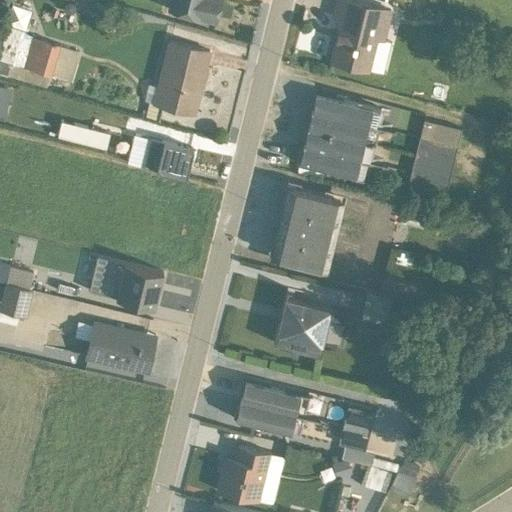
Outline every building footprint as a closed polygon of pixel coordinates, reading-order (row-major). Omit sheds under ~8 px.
[(167,0),(166,8),(215,21),(220,0),(167,0)] [(328,59),(368,69),(376,38),(383,40),(391,8),(359,0),(334,0),(331,15),(338,17),(328,59)] [(0,28),(0,73),(46,88),(50,75),(71,81),(80,52),(0,28)] [(208,50),(167,38),(155,85),(152,84),(147,83),(143,100),(148,101),(144,116),(157,119),(160,104),(190,111),(193,111),(208,50)] [(382,109),(312,92),(309,105),(311,105),(310,109),(378,125),(382,109)] [(374,142),(378,125),(366,123),(310,109),(309,113),(307,113),(304,126),(374,142)] [(460,128),(422,118),(418,136),(456,146),(460,128)] [(374,142),(304,126),(301,139),(302,139),(302,143),(370,159),(374,142)] [(456,146),(418,136),(414,153),(451,163),(456,146)] [(148,137),(141,166),(185,177),(192,147),(148,137)] [(299,148),(296,161),(366,178),(370,159),(302,143),(300,148),(299,148)] [(410,169),(447,179),(451,163),(414,153),(410,169)] [(410,169),(405,187),(443,197),(447,179),(410,169)] [(325,272),(344,193),(324,188),(322,193),(290,185),(272,253),(305,262),(305,267),(325,272)] [(402,224),(427,232),(431,216),(407,209),(402,224)] [(82,252),(74,286),(153,305),(161,271),(82,252)] [(383,279),(380,292),(417,301),(420,287),(383,279)] [(25,315),(31,288),(4,281),(0,298),(0,319),(15,323),(18,314),(25,315)] [(392,296),(365,289),(359,316),(386,323),(392,296)] [(283,294),(272,340),(318,352),(330,306),(283,294)] [(146,370),(154,334),(92,317),(90,322),(76,319),(73,336),(87,339),(83,354),(83,357),(146,370)] [(248,395),(247,399),(245,405),(236,403),(232,417),(296,433),(302,413),(302,412),(306,395),(242,378),(238,392),(248,395)] [(373,411),(372,410),(347,403),(342,421),(368,428),(373,411)] [(415,420),(418,405),(408,403),(404,418),(415,420)] [(333,453),(368,463),(371,452),(362,449),(368,428),(342,421),(333,453)] [(283,455),(282,455),(235,442),(232,456),(223,454),(219,471),(223,472),(218,490),(219,490),(271,502),(283,455)] [(400,457),(394,484),(413,488),(419,461),(400,457)] [(349,473),(344,458),(331,462),(336,477),(349,473)] [(370,464),(363,484),(379,489),(386,469),(370,464)] [(262,511),(212,501),(209,511),(262,511)]
